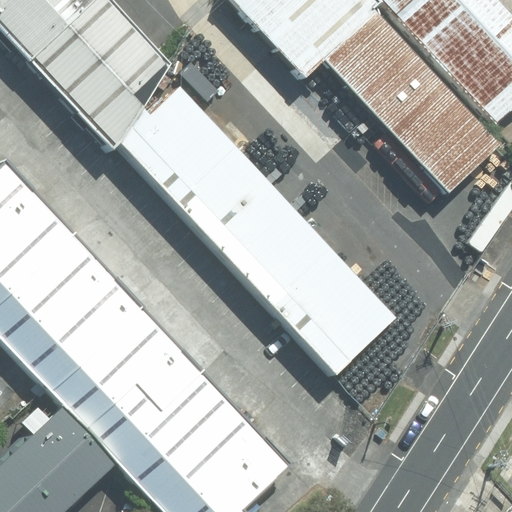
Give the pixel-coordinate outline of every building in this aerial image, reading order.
[(114,1),(113,0),(0,0),(0,13),(127,157),(132,153),(198,95),(114,1)] [(439,195),(494,146),(361,0),(225,0),(297,79),(317,61),(439,195)] [(376,0),(496,130),(511,115),(511,5),(507,0),(376,0)] [(406,331),(198,95),(132,153),(341,388),(406,331)] [(362,144),(350,155),(405,212),(416,202),(362,144)] [(307,176),(296,187),(351,244),(362,234),(307,176)] [(290,511),(311,494),(29,177),(0,202),(0,330),(63,402),(120,466),(160,511),(290,511)] [(0,511),(68,511),(120,466),(63,402),(0,457),(0,511)]
